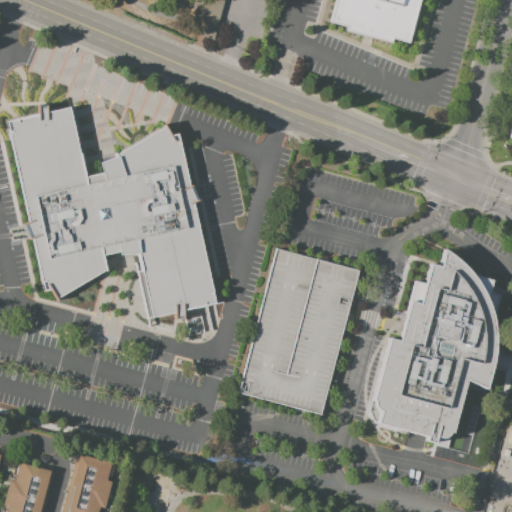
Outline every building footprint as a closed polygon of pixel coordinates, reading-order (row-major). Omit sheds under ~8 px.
[(222,0),(200,0),(192,35),(213,40),(222,0)] [(331,0),(419,0),(408,44),(326,22),(331,0)] [(4,121),(26,221),(21,224),(27,240),(30,239),(41,291),(48,289),(54,299),(104,269),(101,255),(117,252),(117,255),(135,253),(149,317),(172,312),(172,319),(183,319),(187,335),(210,330),(205,305),(213,304),(191,202),(196,200),(190,185),(188,185),(175,132),(169,134),(163,124),(114,154),(115,156),(97,162),(100,172),(83,176),(68,106),(45,111),(45,104),(35,105),(35,114),(4,121)] [(273,248),(357,270),(346,312),(318,415),(235,393),(273,248)] [(386,338),(369,400),(372,401),(372,404),(373,407),(375,410),(378,411),(374,422),(415,434),(424,436),(423,440),(432,443),(434,437),(436,437),(434,444),(445,447),(448,437),(445,436),(448,432),(449,433),(463,380),(483,389),(491,360),(491,357),(493,342),(490,318),(497,293),(487,290),(488,286),(490,279),(469,274),(456,259),(441,248),(437,265),(435,265),(427,263),(422,283),(412,280),(399,327),(396,340),(386,338)] [(60,511),(76,454),(113,464),(110,477),(106,476),(105,480),(111,482),(104,508),(98,507),(97,511),(60,511)] [(18,463),(51,472),(41,511),(1,511),(2,511),(5,511),(7,507),(1,506),(8,478),(13,480),(14,476),(11,475),(14,464),(17,465),(18,463)]
